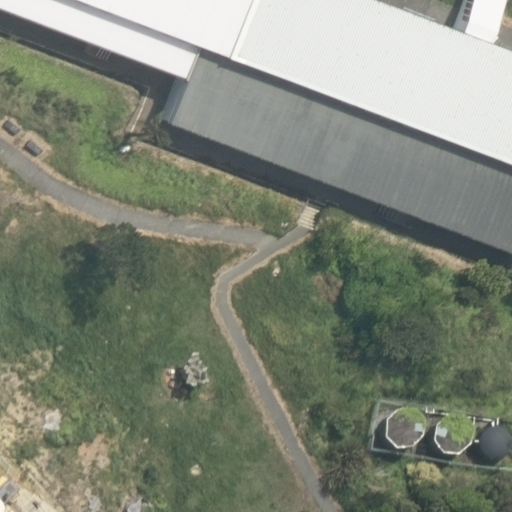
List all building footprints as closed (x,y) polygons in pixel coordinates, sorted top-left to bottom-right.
[(0,0),(0,11),(173,77),(156,121),(417,218),(451,131),(484,43),(477,42),(460,36),(446,31),(411,126),(311,88),(210,50),(110,12),(78,0),(0,0)] [(114,0),(78,0),(110,12),(114,0)] [(229,0),(114,0),(110,12),(210,50),(229,0)] [(344,0),(229,0),(210,50),(311,88),(344,0)] [(446,31),(367,0),(344,0),(311,88),(411,126),(446,31)] [(457,0),(446,31),(460,36),(477,42),(493,0),(457,0)] [(511,53),(484,43),(451,131),(511,154),(511,53)] [(511,251),(511,154),(451,131),(417,218),(511,254),(511,251)] [(387,413),(375,425),(374,442),(384,452),(402,453),(412,443),(414,425),(403,413),(387,413)] [(438,417),(426,429),(424,445),(433,457),(450,459),(462,449),(464,431),(455,419),(438,417)] [(479,456),(483,459),(487,460),(492,460),(496,458),(500,455),(502,451),(502,446),(502,441),(499,437),(496,434),(491,433),(487,432),(483,434),(479,436),(476,440),(475,444),(475,448),(476,453),(479,456)]
